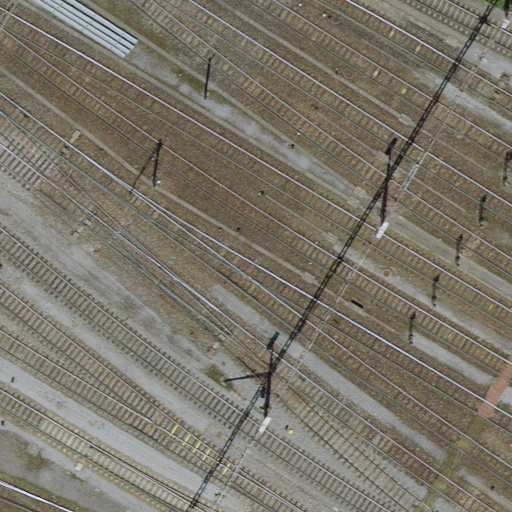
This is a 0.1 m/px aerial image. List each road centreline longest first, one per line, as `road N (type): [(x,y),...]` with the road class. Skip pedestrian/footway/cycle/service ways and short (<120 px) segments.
road 1 (motorway): [(82,0),(207,74),(511,222)]
road 2 (motorway): [(511,59),(396,0)]
